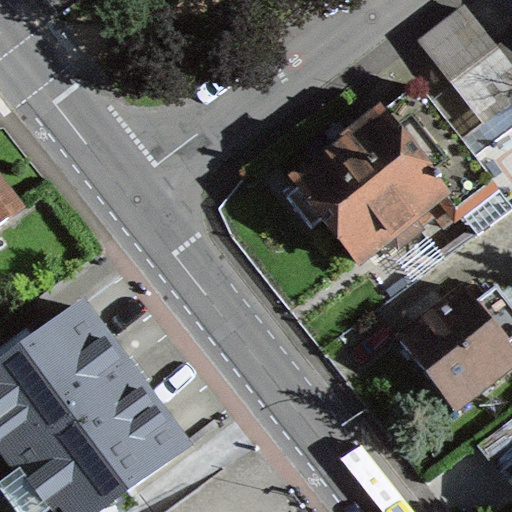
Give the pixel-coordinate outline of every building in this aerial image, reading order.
[(468,9),(424,43),(445,71),(490,38),(468,9)] [(511,35),(498,47),(511,65),(511,35)] [(325,219),(356,261),(388,237),(398,250),(423,231),(412,217),(445,192),(479,236),(511,210),(511,208),(477,162),(419,86),(295,180),(300,188),(288,197),(312,229),(325,219)] [(511,131),(477,162),(511,208),(511,131)] [(0,227),(12,218),(0,202),(0,227)] [(399,345),(453,412),(511,364),(511,350),(509,346),(511,342),(511,308),(497,290),(479,305),(467,290),(399,345)] [(82,307),(0,366),(0,440),(50,509),(63,500),(71,511),(100,511),(186,450),(126,367),(82,307)] [(511,419),(478,444),(501,474),(511,465),(511,419)]
